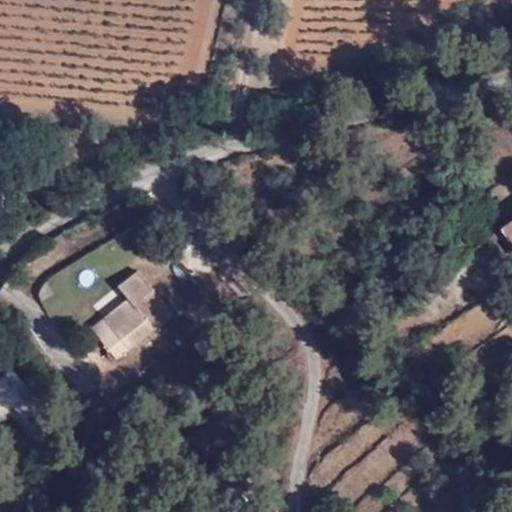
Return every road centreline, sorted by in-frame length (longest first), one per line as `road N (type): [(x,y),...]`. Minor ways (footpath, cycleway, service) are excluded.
road 1 (unclassified): [(216,141),(511,80)]
road 2 (unclassified): [(0,269),(66,209),(216,141)]
road 3 (unclassified): [(216,141),(0,120)]
